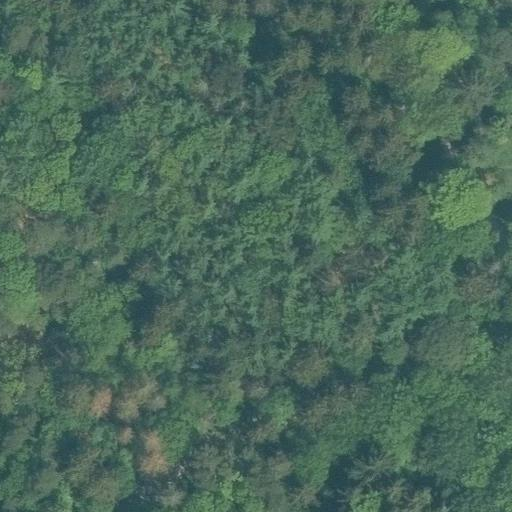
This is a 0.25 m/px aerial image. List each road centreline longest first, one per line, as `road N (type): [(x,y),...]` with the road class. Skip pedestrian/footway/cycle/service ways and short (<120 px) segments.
road 1 (unclassified): [(126,511),(186,456),(227,434),(396,373),(433,369),(511,383)]
road 2 (tertiary): [(511,264),(366,0)]
